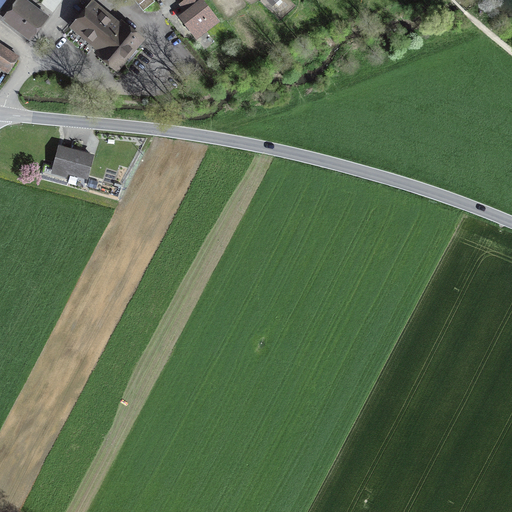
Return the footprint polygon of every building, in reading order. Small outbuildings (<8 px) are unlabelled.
[(29,34),(43,16),(22,0),(12,0),(2,13),(29,34)] [(150,0),(133,0),(141,10),(151,2),(150,0)] [(187,16),(182,20),(195,37),(218,21),(202,0),(191,0),(181,8),(187,16)] [(114,26),(92,7),(76,25),(103,49),(101,51),(117,65),(120,62),(125,66),(139,50),(134,45),(137,42),(116,23),(114,26)] [(17,59),(4,49),(0,54),(0,66),(8,72),(17,59)] [(92,158),(64,151),(59,172),(87,179),(92,158)]
